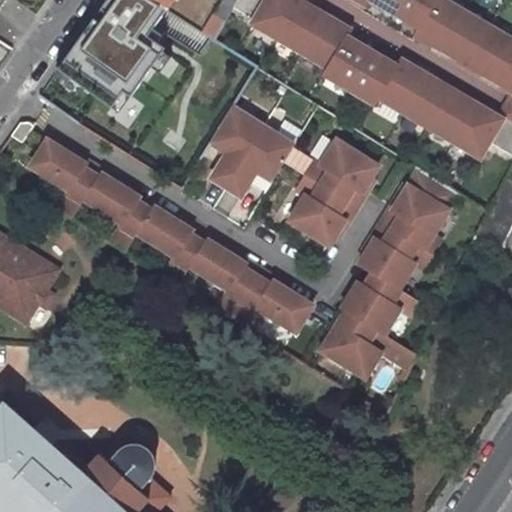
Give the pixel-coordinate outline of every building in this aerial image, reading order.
[(168,8),(154,0),(107,0),(84,33),(125,62),(135,47),(153,60),(182,18),(168,8)] [(173,0),(154,0),(168,8),(173,0)] [(301,0),(237,0),(235,4),(257,17),(253,22),(329,66),(326,73),(376,102),(380,96),(481,155),(491,138),(503,118),(501,117),(401,58),(397,64),(346,35),(350,28),(301,0)] [(360,0),(365,3),(366,0),(374,0),(419,26),(415,32),(511,88),(511,38),(445,0),(360,0)] [(125,62),(84,33),(61,65),(39,96),(80,125),(125,62)] [(260,66),(229,47),(172,139),(203,158),(213,142),(235,107),(260,66)] [(511,97),(501,117),(503,118),(491,138),(511,150),(511,97)] [(277,133),(235,107),(213,142),(229,152),(214,178),(241,195),(251,179),(257,169),(273,179),(284,162),(292,148),(295,144),(277,133)] [(286,119),(277,133),(295,144),(303,130),(286,119)] [(87,165),(47,140),(46,142),(29,167),(69,192),(58,210),(71,219),(83,201),(98,176),(85,168),(87,165)] [(378,168),(335,142),(320,165),(292,148),(284,162),(304,175),(297,187),(304,192),(288,217),(330,246),(346,219),(345,219),(339,214),(347,200),(355,188),(362,192),(378,168)] [(511,231),(511,165),(490,211),(474,242),(500,256),(511,231)] [(461,193),(419,166),(394,209),(392,211),(400,216),(384,242),(376,238),(359,264),(373,273),(402,290),(418,263),(427,268),(444,239),(436,234),(461,193)] [(257,169),(251,179),(267,189),(273,179),(257,169)] [(98,176),(83,201),(122,226),(111,244),(121,250),(124,252),(136,234),(151,209),(138,201),(140,198),(100,173),(98,176)] [(362,192),(355,188),(347,200),(339,214),(345,219),(362,192)] [(193,231),(153,206),(151,209),(136,234),(175,258),(163,277),(177,286),(189,267),(204,243),(191,234),(193,231)] [(400,216),(392,211),(376,238),(384,242),(400,216)] [(0,312),(24,329),(60,275),(0,235),(0,312)] [(204,243),(189,267),(228,291),(217,310),(231,319),(258,276),(244,268),(246,264),(206,239),(204,243)] [(359,282),(342,308),(346,311),(387,336),(403,311),(412,317),(421,303),(402,290),(373,273),(365,286),(359,282)] [(258,276),(231,319),(245,328),(257,309),(295,333),(308,313),(313,306),(273,281),(271,284),(258,276)] [(387,336),(346,311),(335,329),(321,350),(366,378),(381,351),(410,369),(417,355),(387,336)] [(0,467),(33,431),(5,406),(0,412),(0,467)] [(45,417),(34,429),(33,431),(0,467),(0,503),(9,511),(48,511),(83,473),(51,444),(62,432),(45,417)] [(135,511),(144,502),(154,511),(156,511),(159,509),(162,511),(178,511),(166,501),(170,496),(150,477),(153,471),(154,463),(151,455),(147,449),(141,446),(137,445),(128,446),(124,448),(120,451),(110,463),(100,454),(83,473),(48,511),(135,511)]
